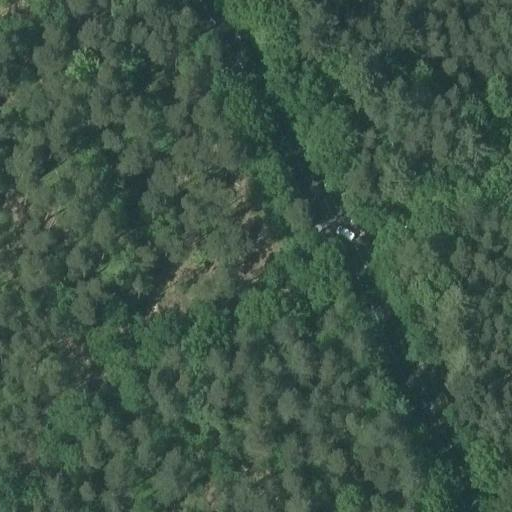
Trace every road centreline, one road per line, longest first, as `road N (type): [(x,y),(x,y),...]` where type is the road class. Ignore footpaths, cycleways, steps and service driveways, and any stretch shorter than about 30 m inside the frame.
road 1 (track): [(352,273),(149,382),(15,511)]
road 2 (primary): [(352,273),(196,0)]
road 3 (primary): [(464,511),(352,273)]
road 4 (unclassified): [(511,164),(352,273)]
